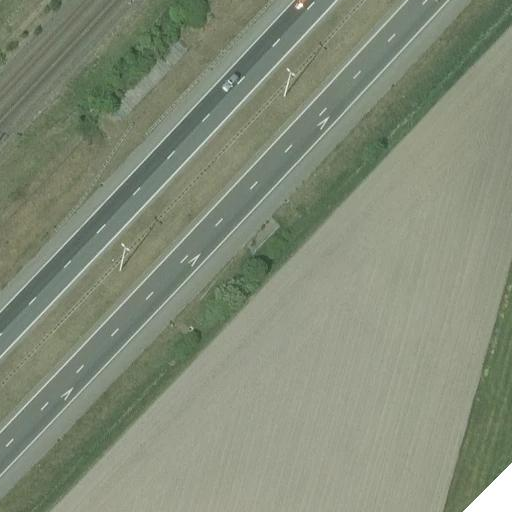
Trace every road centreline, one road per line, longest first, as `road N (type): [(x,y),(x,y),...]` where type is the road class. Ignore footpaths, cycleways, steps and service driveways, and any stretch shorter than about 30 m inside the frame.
road 1 (motorway): [(0,458),(430,0)]
road 2 (motorway): [(320,0),(0,355)]
